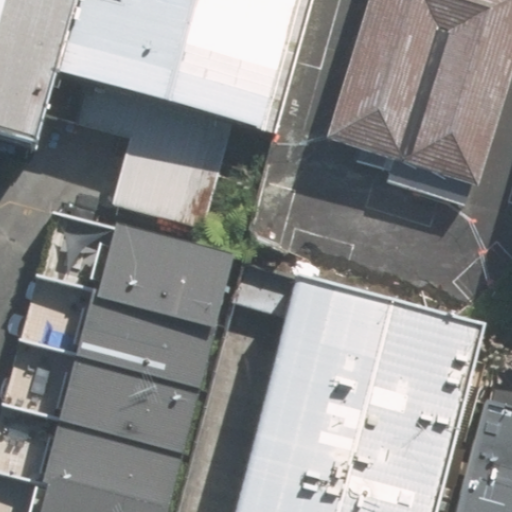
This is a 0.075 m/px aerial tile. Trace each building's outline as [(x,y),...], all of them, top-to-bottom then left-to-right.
[(0,0),(0,133),(31,142),(48,78),(70,0),(0,0)] [(307,0),(70,0),(48,78),(269,139),(307,0)] [(511,54),(511,0),(362,0),(321,141),(473,185),(511,54)] [(0,511),(158,511),(231,250),(58,202),(0,412),(0,511)] [(427,511),(480,326),(294,274),(227,511),(427,511)] [(511,511),(511,410),(479,401),(448,511),(511,511)]
